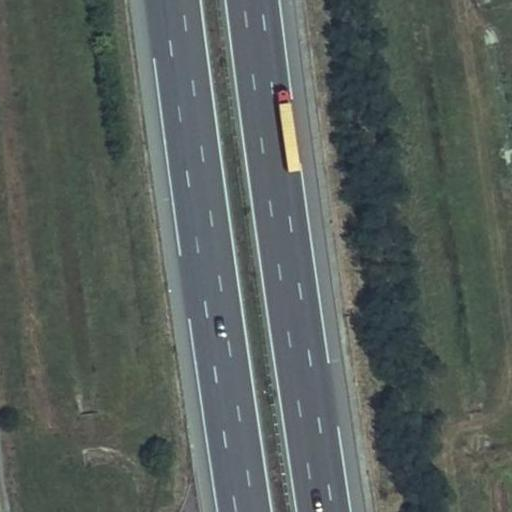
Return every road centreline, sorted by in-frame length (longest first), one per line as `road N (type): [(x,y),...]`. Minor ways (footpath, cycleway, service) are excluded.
road 1 (motorway): [(177,0),(246,511)]
road 2 (motorway): [(326,511),(257,0)]
